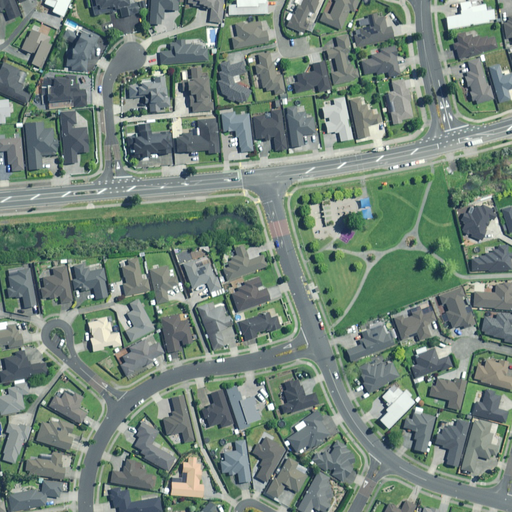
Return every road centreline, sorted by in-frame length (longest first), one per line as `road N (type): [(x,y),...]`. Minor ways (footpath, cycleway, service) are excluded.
road 1 (residential): [(317,342),(161,379),(123,405)]
road 2 (secondary): [(267,177),(446,142)]
road 3 (tertiary): [(317,342),(267,177)]
road 4 (secondary): [(123,189),(267,177)]
road 5 (residential): [(446,142),(421,0)]
road 6 (tertiary): [(383,456),(350,415),(317,342)]
road 7 (tertiary): [(505,503),(430,481),(383,456)]
